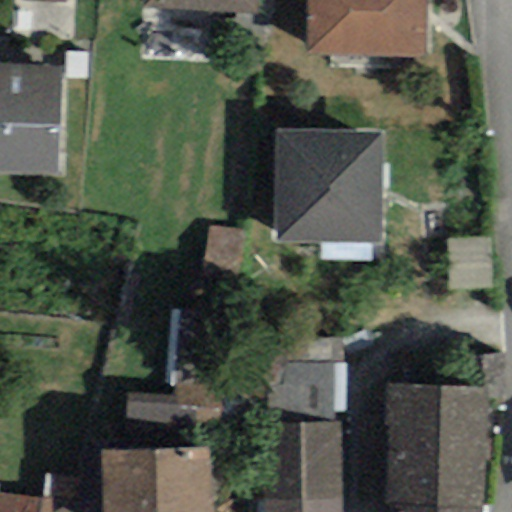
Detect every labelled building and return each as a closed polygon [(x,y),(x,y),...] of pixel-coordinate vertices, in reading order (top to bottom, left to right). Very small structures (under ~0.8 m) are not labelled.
[(257,14),(257,0),(143,0),(143,10),(257,14)] [(426,0),(306,0),(305,54),(425,57),(426,0)] [(0,173),(57,174),(60,67),(0,65),(0,173)] [(381,242),(383,134),(275,133),(273,241),(381,242)] [(233,297),(244,235),(209,228),(198,291),(233,297)] [(493,287),(491,240),(446,242),(448,289),(493,287)] [(331,427),(331,421),(332,361),(268,360),(267,426),(331,427)] [(175,401),(127,397),(124,435),(176,440),(178,421),(220,424),(224,381),(177,377),(175,401)] [(488,391),(385,385),(382,432),(390,432),(386,505),(393,505),(481,510),(488,391)] [(267,426),(255,427),(256,511),(341,511),(340,426),(331,427),(267,426)] [(213,511),(210,446),(99,451),(102,511),(213,511)] [(93,511),(94,505),(0,491),(0,511),(93,511)]
